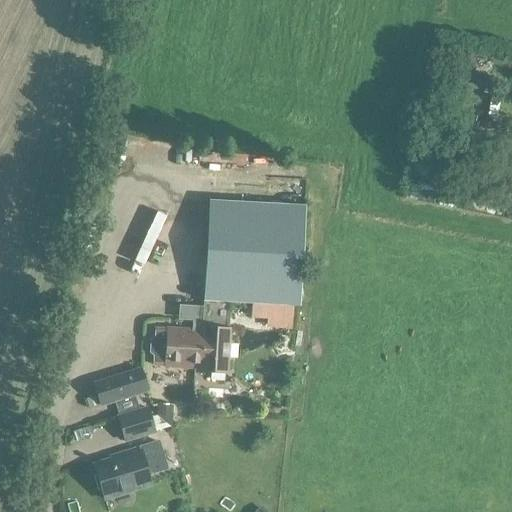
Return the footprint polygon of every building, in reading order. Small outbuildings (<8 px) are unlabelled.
[(444,77),(474,81),(477,63),(445,58),(442,77),(444,77)] [(486,82),(474,81),(444,77),(442,90),(471,95),(484,97),(486,82)] [(454,135),(428,133),(426,145),(451,149),(454,135)] [(313,160),(264,159),(263,177),(313,178),(313,160)] [(168,331),(165,369),(199,371),(199,374),(227,375),(230,331),(229,331),(230,304),(253,306),(252,320),(268,321),(268,329),(292,330),(294,308),(301,308),(306,206),(210,201),(203,309),(179,308),(178,323),(193,324),(193,332),(168,331)] [(142,370),(115,378),(94,385),(101,408),(114,404),(121,402),(135,398),(149,393),(142,370)] [(135,398),(121,402),(114,404),(119,421),(140,415),(135,398)] [(172,413),(172,406),(159,405),(158,418),(171,429),(172,413)] [(149,412),(140,415),(119,421),(117,422),(124,445),(156,435),(149,412)] [(120,458),(94,467),(105,502),(152,487),(140,450),(120,456),(120,458)]
